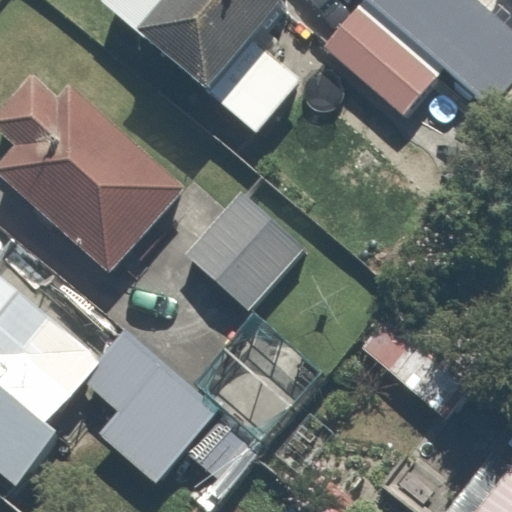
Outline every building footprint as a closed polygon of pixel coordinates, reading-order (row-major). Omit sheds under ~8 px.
[(92,0),(259,130),(314,59),(265,20),(281,0),(280,0),(92,0)] [(417,107),(449,67),(362,0),(360,0),(330,39),(316,56),(399,121),(413,104),(417,107)] [(511,0),(362,0),(449,67),(511,116),(511,0)] [(177,184),(24,64),(0,95),(0,178),(112,266),(177,184)] [(247,316),(323,218),(248,161),(173,259),(247,316)] [(107,355),(0,271),(0,485),(29,508),(69,457),(43,436),(86,382),(107,355)] [(327,378),(247,316),(195,383),(361,511),(369,511),(494,351),(403,280),(327,378)] [(120,409),(95,440),(146,480),(209,400),(124,333),(107,355),(86,382),(120,409)] [(511,511),(511,435),(504,429),(439,511),(511,511)]
